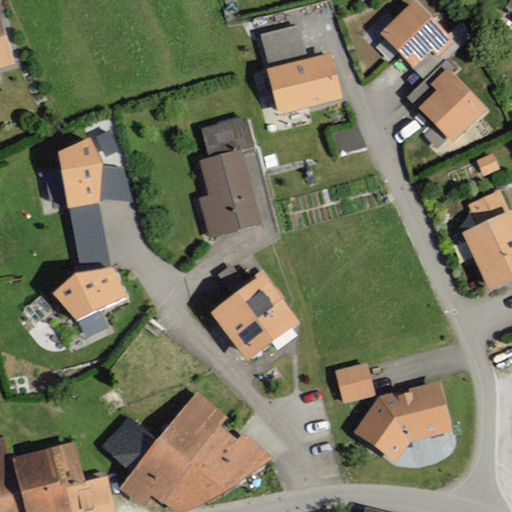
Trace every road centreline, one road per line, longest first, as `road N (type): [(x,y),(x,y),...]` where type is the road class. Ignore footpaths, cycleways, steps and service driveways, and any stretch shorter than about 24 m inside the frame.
road 1 (residential): [(368,103),(483,375),(488,448),(473,511)]
road 2 (residential): [(120,218),(130,250),(165,301),(287,452),(306,502)]
road 3 (tertiary): [(306,502),(403,498),(463,511)]
